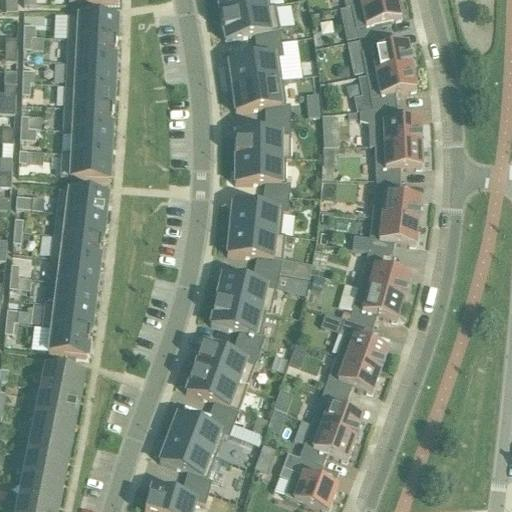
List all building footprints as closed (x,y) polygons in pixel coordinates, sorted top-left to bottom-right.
[(215,0),(220,22),(270,12),(269,10),(267,0),(215,0)] [(342,0),(345,13),(350,12),(395,2),(395,0),(342,0)] [(395,2),(350,12),(358,45),(382,40),(380,29),(400,24),(395,2)] [(270,12),(220,22),(224,46),(254,40),(255,52),(281,48),(274,10),(269,10),(270,12)] [(68,21),(67,44),(115,47),(116,24),(68,21)] [(23,31),(23,43),(31,43),(35,43),(35,31),(23,31)] [(382,40),(358,45),(361,58),(365,80),(374,79),(411,72),(406,48),(385,53),(382,40)] [(5,43),(4,55),(16,55),(16,44),(5,43)] [(23,43),(23,55),(31,55),(31,43),(23,43)] [(67,44),(65,67),(113,69),(115,47),(67,44)] [(257,64),(227,68),(231,93),(282,85),(278,61),(283,60),(281,48),(255,52),(257,64)] [(4,55),(4,67),(16,67),(16,55),(4,55)] [(65,67),(64,90),(112,92),(113,69),(65,67)] [(374,79),(365,80),(369,103),(372,116),(396,113),(395,99),(415,95),(411,72),(374,79)] [(22,76),(22,88),(30,88),(34,89),(34,77),(22,76)] [(282,85),(231,93),(235,117),(264,113),(264,126),(290,124),(289,109),(285,109),(282,85)] [(22,88),(21,100),(29,100),(30,88),(22,88)] [(15,90),(3,89),(3,98),(15,98),(15,90)] [(64,90),(63,113),(111,115),(112,92),(64,90)] [(15,98),(3,98),(3,106),(14,106),(15,98)] [(63,113),(62,137),(71,137),(71,136),(110,138),(111,115),(63,113)] [(372,116),(359,117),(359,126),(368,129),(369,151),(374,151),(383,151),(420,149),(419,126),(398,126),(396,113),(372,116)] [(321,121),(323,153),(337,153),(339,153),(338,126),(333,126),(332,121),(321,121)] [(21,122),(20,133),(28,134),(28,122),(21,122)] [(234,139),(234,164),(285,164),(285,165),(290,165),(290,124),(264,126),(264,139),(234,139)] [(1,133),(1,141),(13,142),(13,134),(1,133)] [(20,133),(19,145),(35,146),(36,134),(28,134),(20,133)] [(70,158),(70,159),(109,161),(110,138),(71,136),(71,137),(70,158)] [(1,141),(1,149),(13,149),(13,142),(1,141)] [(383,151),(374,151),(374,174),(375,187),(399,187),(400,174),(421,173),(420,149),(383,151)] [(19,156),(18,168),(26,169),(27,157),(19,156)] [(61,158),(59,182),(107,185),(109,161),(70,159),(70,158),(61,158)] [(234,164),(234,189),(264,189),(263,201),(288,202),(289,188),(285,188),(285,165),(285,164),(234,164)] [(0,176),(0,184),(10,185),(11,177),(0,176)] [(0,184),(0,192),(10,193),(10,185),(0,184)] [(375,187),(371,222),(417,227),(420,204),(399,201),(399,187),(375,187)] [(58,195),(55,219),(103,224),(106,201),(58,195)] [(231,210),(229,235),(279,240),(282,217),(287,217),(288,202),(263,201),(261,213),(231,210)] [(16,202),(15,214),(23,215),(31,215),(32,203),(16,202)] [(55,219),(53,241),(100,247),(103,224),(55,219)] [(371,222),(367,258),(390,262),(391,262),(393,248),(414,251),(417,227),(371,222)] [(22,225),(14,224),(13,236),(21,237),(22,225)] [(229,235),(226,259),(256,263),(253,275),(278,280),(281,266),(284,240),(279,240),(229,235)] [(21,237),(13,236),(12,248),(20,249),(21,237)] [(53,241),(50,265),(59,266),(59,265),(97,270),(100,247),(53,241)] [(163,256),(160,278),(169,279),(172,257),(163,256)] [(367,258),(357,292),(403,304),(410,281),(388,275),(391,262),(390,262),(367,258)] [(59,266),(56,288),(94,292),(97,270),(59,265),(59,266)] [(11,270),(10,282),(18,283),(19,271),(11,270)] [(297,270),(295,282),(308,284),(311,272),(297,270)] [(221,281),(215,305),(265,317),(265,318),(269,319),(278,280),(253,275),(250,288),(221,281)] [(310,291),(319,294),(322,283),(313,281),(310,291)] [(10,282),(9,294),(17,295),(18,283),(10,282)] [(54,309),(54,310),(92,315),(94,292),(56,288),(54,309)] [(351,316),(348,326),(370,334),(372,334),(375,322),(397,328),(403,304),(357,292),(357,293),(354,304),(351,316)] [(215,305),(210,330),(239,337),(234,349),(259,356),(264,342),(259,341),(265,318),(265,317),(215,305)] [(44,308),(41,333),(51,334),(51,333),(89,338),(92,315),(54,310),(54,309),(44,308)] [(7,315),(5,327),(13,328),(17,329),(19,317),(7,315)] [(339,338),(343,325),(325,319),(320,332),(338,338),(339,338)] [(348,326),(336,361),(379,377),(387,354),(367,347),(372,334),(370,334),(348,326)] [(5,327),(4,339),(12,340),(13,328),(5,327)] [(51,334),(48,357),(86,361),(89,338),(51,333),(51,334)] [(296,346),(294,353),(305,357),(308,351),(296,346)] [(202,351),(193,374),(246,393),(259,356),(234,349),(230,361),(202,351)] [(336,361),(323,394),(347,403),(351,392),(371,399),(379,377),(336,361)] [(44,371),(39,394),(80,403),(84,379),(44,371)] [(193,374),(185,398),(213,408),(209,419),(233,428),(246,393),(193,374)] [(39,394),(35,417),(75,425),(80,403),(39,394)] [(323,394),(311,429),(354,445),(362,422),(343,415),(347,403),(323,394)] [(35,417),(30,439),(71,447),(75,425),(35,417)] [(176,420),(168,443),(215,462),(224,439),(228,441),(233,428),(209,419),(204,431),(176,420)] [(303,451),(298,463),(322,471),(326,459),(346,467),(354,445),(311,429),(303,451)] [(30,439),(26,461),(66,470),(71,447),(30,439)] [(168,443),(159,467),(187,477),(183,489),(208,497),(211,486),(207,484),(215,462),(168,443)] [(259,460),(271,465),(274,456),(262,451),(259,460)] [(287,459),(278,482),(290,486),(284,501),(284,502),(312,511),(329,511),(337,493),(333,491),(317,485),(322,472),(322,471),(298,463),(287,459)] [(26,461),(21,484),(62,492),(66,470),(26,461)] [(21,484),(17,506),(45,511),(57,511),(62,492),(21,484)] [(151,493),(145,511),(193,511),(195,507),(204,509),(208,497),(183,489),(180,501),(151,493)]
